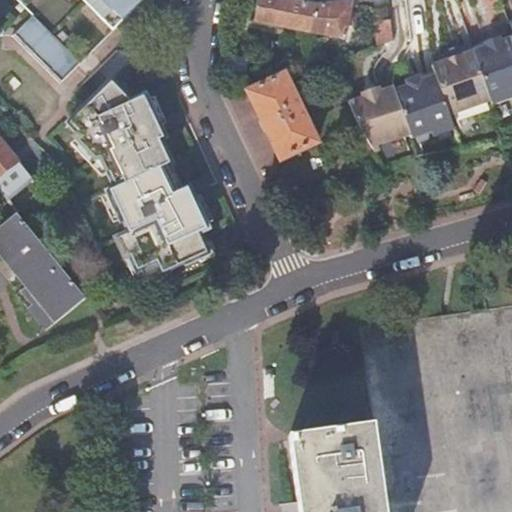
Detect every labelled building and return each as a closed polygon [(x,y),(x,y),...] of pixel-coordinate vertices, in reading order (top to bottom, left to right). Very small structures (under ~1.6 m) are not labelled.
[(83,0),(113,31),(143,0),(83,0)] [(318,5),(292,0),(256,0),(253,21),(310,34),(311,34),(318,5)] [(352,1),(318,5),(311,34),(342,40),(352,1)] [(81,64),(33,15),(15,34),(63,81),(73,72),(81,64)] [(375,22),(377,46),(389,43),(394,42),(391,19),(375,22)] [(492,106),(511,99),(511,38),(502,42),(500,37),(486,42),(487,47),(473,51),(472,46),(450,53),(470,109),(491,102),(492,106)] [(450,115),(470,109),(450,53),(443,55),(445,62),(431,66),(435,77),(431,78),(452,130),(454,129),(450,115)] [(284,72),(247,90),(280,158),(316,141),(284,72)] [(360,129),(374,152),(379,150),(377,145),(410,134),(411,137),(431,131),(433,136),(452,130),(431,78),(421,81),(420,77),(405,81),(406,86),(394,90),(393,88),(379,92),(378,87),(360,93),(362,97),(347,102),(355,121),(360,129)] [(105,194),(124,236),(113,241),(122,261),(126,258),(134,275),(153,265),(159,277),(205,256),(196,236),(205,232),(203,227),(192,201),(187,190),(177,194),(164,168),(169,166),(158,142),(162,140),(143,98),(130,104),(109,83),(66,125),(76,136),(72,139),(93,161),(98,159),(113,190),(105,194)] [(0,142),(0,194),(6,202),(31,182),(0,142)] [(198,198),(192,201),(203,227),(210,224),(198,198)] [(0,260),(21,288),(17,292),(28,306),(24,309),(42,332),(82,300),(13,214),(0,224),(0,260)] [(382,511),(370,425),(286,437),(296,511),(382,511)]
